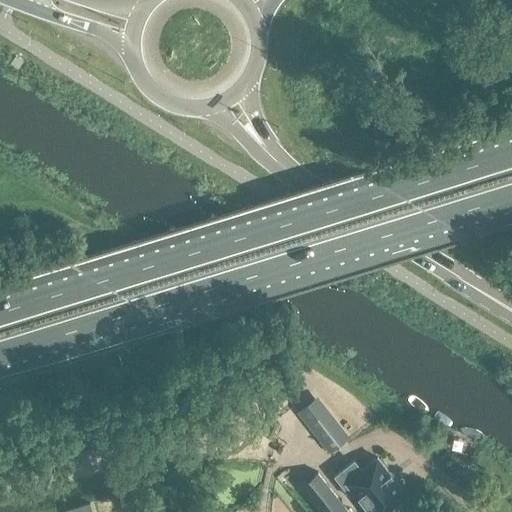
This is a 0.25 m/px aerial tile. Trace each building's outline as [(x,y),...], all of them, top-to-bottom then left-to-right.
[(315,398),(299,411),(329,450),(346,437),(315,398)] [(270,457),(274,432),(240,426),(236,451),(270,457)] [(370,511),(383,511),(407,494),(377,456),(346,481),(370,511)] [(349,511),(319,472),(302,486),(322,511),(349,511)] [(68,509),(68,511),(93,511),(91,502),(68,509)]
